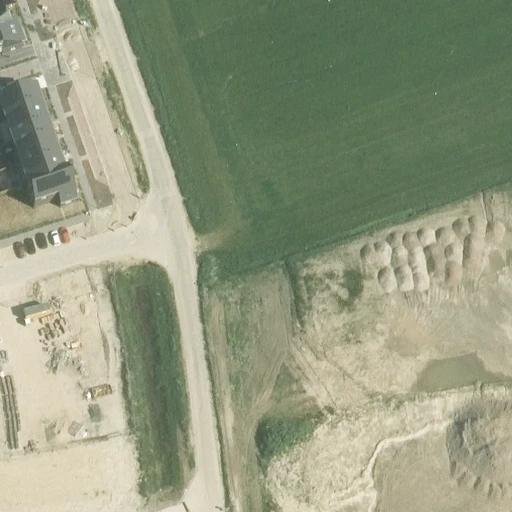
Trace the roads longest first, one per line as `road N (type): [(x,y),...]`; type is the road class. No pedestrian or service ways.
road 1 (unclassified): [(216,511),(195,340),(170,226)]
road 2 (residential): [(54,0),(135,236)]
road 3 (unclassified): [(170,226),(152,143),(114,45)]
road 4 (residential): [(135,236),(0,279)]
